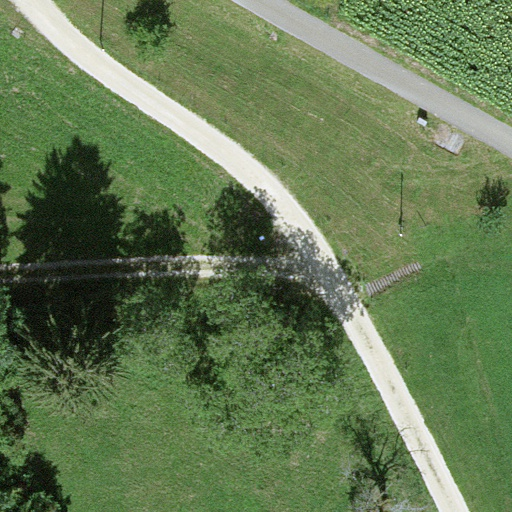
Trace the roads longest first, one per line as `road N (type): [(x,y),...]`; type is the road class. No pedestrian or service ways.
road 1 (track): [(453,511),(270,180),(35,18),(23,0)]
road 2 (track): [(0,280),(255,261),(359,331)]
road 3 (track): [(267,0),(511,144)]
